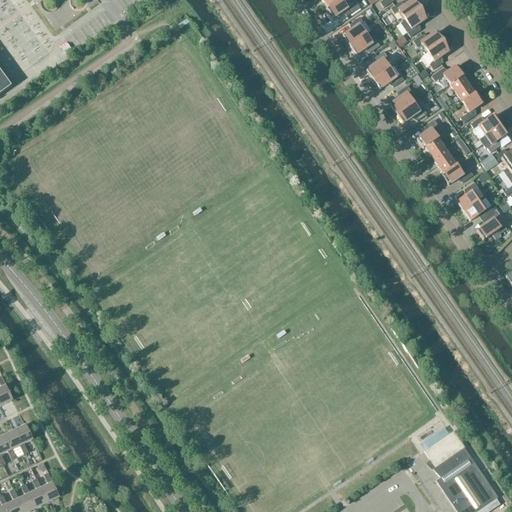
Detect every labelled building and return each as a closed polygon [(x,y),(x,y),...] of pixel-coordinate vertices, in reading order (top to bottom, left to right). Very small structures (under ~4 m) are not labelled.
[(328,9),(341,0),(340,0),(321,0),(328,9)] [(328,9),(326,10),(333,20),(343,12),(347,17),(359,9),(356,4),(350,8),(347,4),(345,6),(341,0),(328,9)] [(385,0),(380,4),(383,9),(396,0),(385,0)] [(394,15),(399,12),(405,21),(421,10),(415,0),(404,8),(401,3),(391,10),(394,15)] [(400,24),(407,33),(410,38),(421,31),(417,26),(428,19),(421,10),(405,21),(400,24)] [(353,31),(342,38),(349,47),(365,36),(359,27),(364,24),(360,19),(350,26),(353,31)] [(417,48),(421,45),(427,54),(444,42),(437,33),(427,40),(423,35),(413,43),(417,48)] [(365,36),(349,47),(355,57),(366,49),(369,54),(380,47),(376,42),(372,45),(365,36)] [(399,48),(407,43),(403,37),(395,43),(399,48)] [(444,42),(427,54),(434,63),(429,66),(433,71),(443,64),(440,59),(450,52),(444,42)] [(67,45),(60,50),(66,58),(73,53),(67,45)] [(377,65),(366,72),(373,82),(389,70),(383,61),(387,58),(384,53),(373,60),(377,65)] [(435,83),(443,77),(450,86),(463,77),(463,78),(465,76),(458,67),(447,74),(444,69),(440,72),(431,78),(435,83)] [(396,79),(389,70),(373,82),(379,91),(390,84),(393,88),(404,81),(400,76),(396,79)] [(0,95),(11,87),(0,71),(0,95)] [(414,72),(408,76),(411,80),(412,80),(417,76),(414,72)] [(469,86),(463,78),(463,77),(450,86),(456,95),(469,86)] [(475,95),(469,86),(456,95),(462,104),(475,95)] [(400,99),(390,106),(396,116),(413,104),(419,100),(411,92),(407,87),(397,94),(400,99)] [(475,95),(462,104),(469,113),(460,119),(464,124),(476,116),(473,111),(483,103),(477,94),(475,95)] [(413,104),(396,116),(403,125),(413,118),(417,123),(427,115),(424,110),(419,113),(413,104)] [(479,141),(485,137),(501,125),(495,116),(484,123),(481,118),(471,125),(474,131),(473,132),(479,141)] [(434,121),(424,128),(427,133),(417,141),(423,150),(425,149),(438,140),(443,136),(436,127),(438,126),(434,121)] [(487,149),(491,154),(501,147),(497,142),(508,135),(501,125),(485,137),(479,141),(486,150),(487,149)] [(425,149),(431,158),(444,149),(438,140),(425,149)] [(444,149),(431,158),(438,167),(450,158),(444,149)] [(497,163),(501,160),(507,169),(511,166),(511,152),(507,156),(503,151),(493,158),(497,163)] [(456,167),(452,160),(450,158),(438,167),(444,175),(444,176),(456,167)] [(459,179),(462,184),(473,177),(469,171),(467,173),(461,164),(456,167),(444,176),(444,175),(442,177),(448,186),(459,179)] [(468,196),(457,203),(464,213),(480,201),(474,192),(478,189),(475,184),(464,191),(468,196)] [(507,190),(503,193),(506,197),(511,192),(511,189),(511,188),(507,190)] [(464,213),(470,222),(481,215),(484,220),(498,210),(495,206),(491,208),(491,207),(486,210),(480,201),(464,213)] [(484,220),(487,224),(477,232),(483,241),(506,226),(496,211),(498,210),(484,220)] [(0,385),(1,388),(0,388),(0,406),(0,407),(12,402),(6,388),(7,388),(2,378),(0,378),(0,385)] [(21,447),(19,448),(23,457),(28,454),(24,446),(32,442),(25,426),(13,432),(21,447)] [(455,511),(474,511),(496,497),(462,448),(463,447),(452,430),(422,451),(429,461),(426,464),(440,478),(434,482),(455,511)] [(12,451),(19,448),(21,447),(13,432),(2,437),(9,453),(8,454),(12,462),(16,460),(12,451)] [(1,457),(8,454),(9,453),(2,437),(0,438),(0,467),(5,465),(1,457)] [(48,486),(41,489),(40,490),(47,504),(59,499),(53,486),(48,475),(43,477),(48,486)] [(41,489),(37,480),(32,482),(36,491),(30,494),(28,495),(35,510),(47,504),(40,490),(41,489)] [(28,495),(30,494),(26,486),(21,488),(25,496),(18,500),(17,500),(22,511),(30,511),(35,510),(28,495)] [(6,506),(8,511),(22,511),(17,500),(18,500),(14,491),(10,493),(14,502),(7,505),(6,506)] [(0,511),(8,511),(6,506),(7,505),(3,496),(1,497),(0,497),(0,502),(2,508),(0,508),(0,511)]
